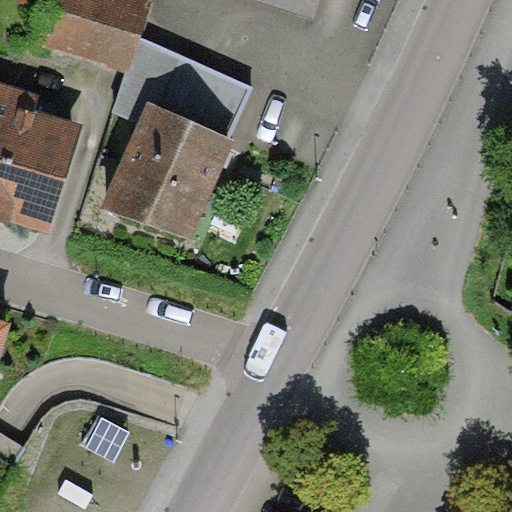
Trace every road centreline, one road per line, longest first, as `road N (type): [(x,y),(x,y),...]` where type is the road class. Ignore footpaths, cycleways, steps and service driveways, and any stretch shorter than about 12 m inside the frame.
road 1 (residential): [(280,362),(465,0)]
road 2 (residential): [(280,362),(0,275)]
road 3 (residential): [(203,511),(280,362)]
